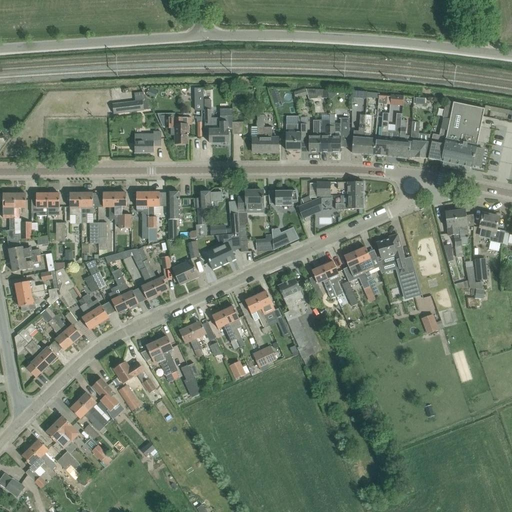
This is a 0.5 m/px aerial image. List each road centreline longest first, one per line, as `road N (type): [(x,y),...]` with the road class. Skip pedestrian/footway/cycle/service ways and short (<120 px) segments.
road 1 (residential): [(20,421),(104,343),(400,207),(415,175)]
road 2 (secondary): [(415,175),(0,172)]
road 3 (tertiary): [(511,58),(388,43),(206,36)]
road 4 (tertiary): [(206,36),(0,49)]
